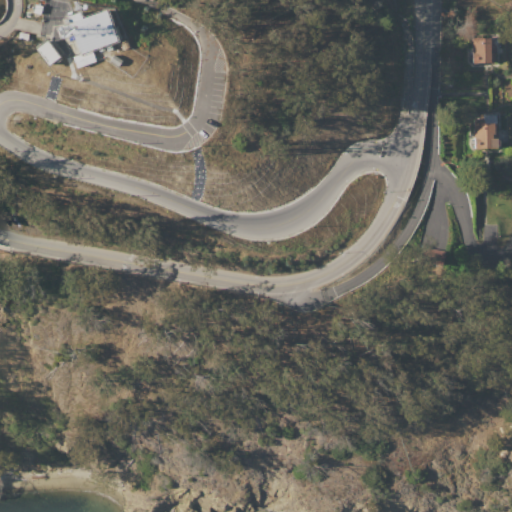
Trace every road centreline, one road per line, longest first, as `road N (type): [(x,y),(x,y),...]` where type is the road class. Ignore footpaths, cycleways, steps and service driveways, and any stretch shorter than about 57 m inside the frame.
road 1 (tertiary): [(410,157),(369,239),(348,260),(287,284),(0,237)]
road 2 (residential): [(410,157),(377,152),(345,161),(306,207),(253,225),(59,164),(0,135)]
road 3 (residential): [(142,0),(185,22),(206,48),(203,109),(189,132),(168,139),(0,103)]
road 4 (tertiary): [(410,157),(426,0)]
